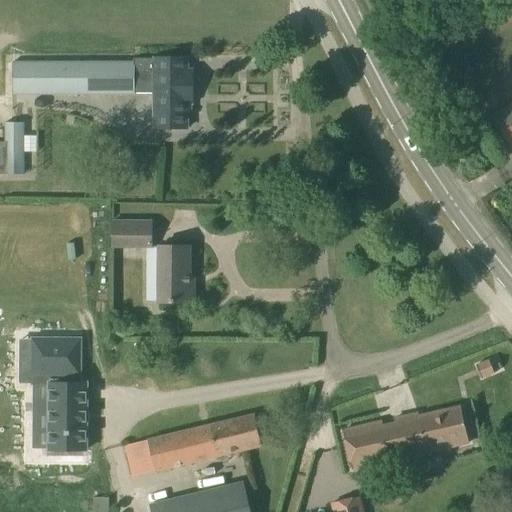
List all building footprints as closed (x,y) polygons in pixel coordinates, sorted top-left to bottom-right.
[(155,129),(187,129),(187,103),(193,103),(193,71),(187,71),(187,58),(155,58),(154,59),(133,59),(133,62),(12,63),(12,95),(135,94),(155,94),(155,129)] [(511,105),(493,116),(511,149),(511,148),(511,105)] [(0,141),(0,173),(6,174),(6,175),(23,175),(23,123),(5,123),(5,141),(0,141)] [(151,248),(151,222),(113,221),(113,247),(151,248)] [(158,303),(193,303),(193,285),(189,285),(190,247),(159,247),(158,303)] [(94,446),(94,401),(76,400),(76,335),(40,335),(39,402),(45,402),(45,446),(94,446)] [(500,368),(496,359),(496,360),(496,361),(489,364),(488,360),(475,366),(480,379),(494,374),(492,370),(499,368),(499,369),(500,368)] [(343,431),(352,469),(352,470),(384,463),(469,443),(461,407),(419,417),(418,414),(343,431)] [(133,477),(261,446),(255,415),(125,445),(133,477)] [(250,511),(244,483),(150,504),(151,511),(250,511)] [(107,511),(108,499),(94,499),(93,511),(107,511)]
